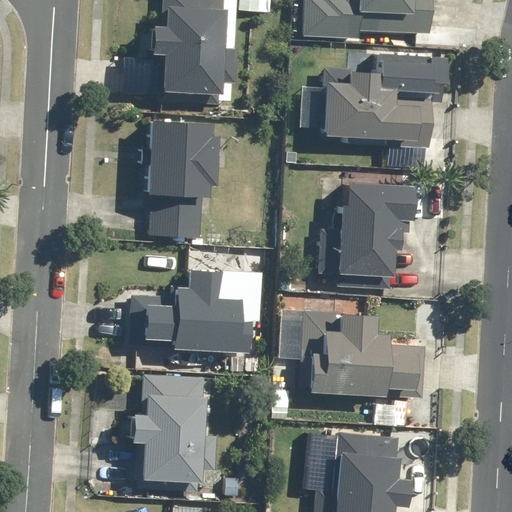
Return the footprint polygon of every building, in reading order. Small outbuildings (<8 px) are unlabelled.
[(160,0),(155,96),(217,99),(222,0),(160,0)] [(236,0),(236,9),(269,10),(269,0),(236,0)] [(353,0),(353,26),(353,31),(428,34),(429,0),(353,0)] [(348,79),(324,78),(321,133),(388,138),(389,134),(424,136),(426,93),(391,92),(392,82),(380,81),(381,71),(348,70),(348,79)] [(153,117),(147,231),(199,234),(205,120),(153,117)] [(343,179),(342,214),(339,214),(339,229),(318,228),(316,272),(337,273),(336,285),(387,289),(388,275),(389,276),(391,246),(398,246),(398,219),(409,219),(410,181),(343,179)] [(188,286),(172,286),(171,298),(131,296),(129,342),(245,347),(246,318),(252,319),(254,270),(189,267),(188,286)] [(364,393),(422,396),(424,344),(381,343),(383,313),(303,309),(299,388),(364,391),(364,393)] [(136,482),(198,486),(205,375),(143,371),(136,482)] [(288,387),(271,386),(270,416),(286,417),(288,387)] [(337,429),(330,511),(391,511),(398,434),(337,429)]
